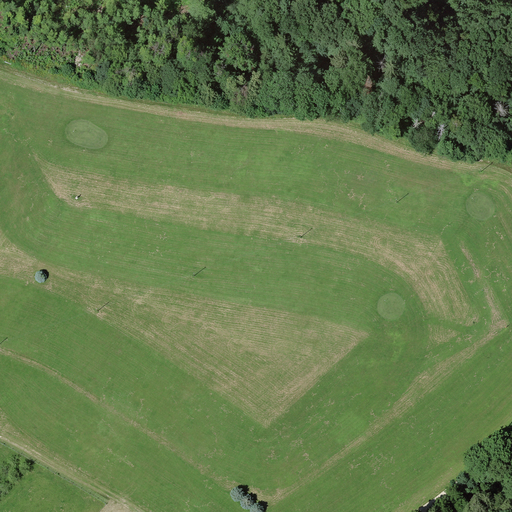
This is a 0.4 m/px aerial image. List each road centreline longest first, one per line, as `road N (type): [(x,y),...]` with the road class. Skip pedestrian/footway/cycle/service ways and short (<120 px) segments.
road 1 (track): [(511,169),(343,117),(80,90),(0,67)]
road 2 (track): [(0,440),(131,511)]
